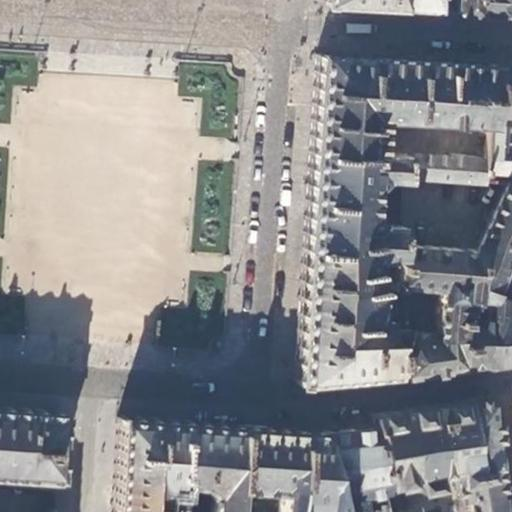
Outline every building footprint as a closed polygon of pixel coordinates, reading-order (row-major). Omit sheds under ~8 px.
[(411,7),(433,9),(433,0),(394,0),(394,6),(411,7)] [(489,13),(499,13),(499,0),(453,0),(453,10),(455,11),(460,11),(465,11),(489,13)] [(511,14),(511,0),(499,0),(499,13),(511,14)] [(313,98),(309,150),(385,153),(387,117),(485,123),(488,61),(398,56),(329,52),(316,51),(313,98)] [(483,157),(482,179),(490,179),(490,170),(511,170),(511,63),(488,61),(485,123),(483,157)] [(306,189),(302,247),(366,240),(371,256),(395,253),(395,242),(395,222),(378,222),(367,209),(368,180),(374,175),(398,176),(399,154),(385,153),(309,150),(306,189)] [(400,152),(399,154),(398,176),(482,179),(483,157),(476,158),(476,156),(463,155),(463,153),(450,152),(450,155),(400,152)] [(511,236),(511,181),(504,178),(476,241),(504,253),(506,250),(511,236)] [(366,240),(302,247),(299,289),(296,327),(294,360),(293,381),(348,375),(391,371),(386,337),(372,336),(372,324),(380,324),(380,313),(373,313),(374,288),(382,288),(395,284),(395,276),(380,279),(380,266),(371,266),(371,256),(366,240)] [(476,241),(474,246),(476,248),(472,296),(485,297),(497,270),(504,253),(476,241)] [(402,336),(405,370),(432,367),(463,364),(466,316),(462,315),(463,296),(472,296),(476,248),(474,246),(473,247),(395,242),(395,253),(395,276),(395,284),(434,286),(432,330),(401,330),(402,336)] [(484,317),(482,361),(493,360),(506,359),(506,297),(511,289),(511,286),(511,253),(506,250),(504,253),(497,270),(509,276),(501,297),(485,297),(484,317)] [(484,317),(466,316),(463,364),(473,362),(482,361),(484,317)] [(402,336),(386,337),(391,371),(405,370),(402,336)] [(496,471),(489,396),(475,397),(462,399),(472,480),(456,483),(458,502),(467,502),(468,502),(499,497),(496,471)] [(472,480),(462,399),(446,400),(430,402),(442,473),(453,472),(455,482),(456,483),(472,480)] [(442,473),(430,402),(413,405),(394,407),(409,484),(411,484),(412,490),(432,487),(430,475),(442,473)] [(0,406),(0,474),(52,479),(58,410),(23,408),(0,406)] [(409,484),(394,407),(377,410),(366,412),(368,424),(380,488),(394,486),(399,511),(417,507),(415,502),(412,490),(411,484),(409,484)] [(172,482),(175,419),(116,415),(112,480),(110,511),(154,511),(155,508),(155,500),(149,489),(153,484),(163,485),(162,497),(171,497),(172,482)] [(229,511),(235,423),(205,421),(175,419),(172,482),(198,484),(206,493),(204,511),(229,511)] [(291,511),(297,427),(264,425),(235,423),(229,511),(291,511)] [(380,488),(368,424),(344,427),(323,429),(319,428),(321,442),(335,511),(360,511),(358,494),(380,491),(380,488)] [(335,511),(321,442),(319,428),(306,428),(297,427),(291,511),(312,511),(335,511)] [(435,486),(432,487),(412,490),(415,502),(436,498),(435,486)] [(500,511),(499,497),(468,502),(467,502),(467,511),(500,511)]
